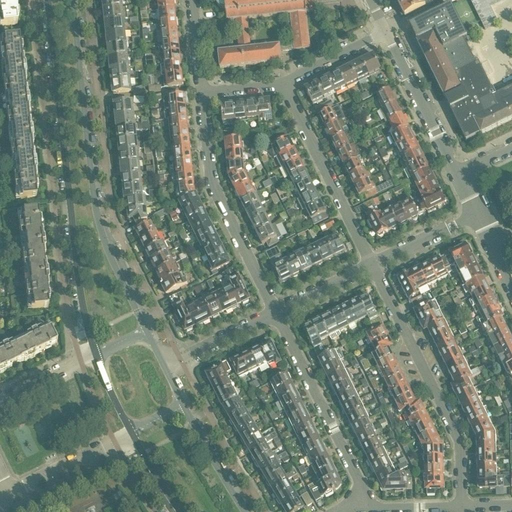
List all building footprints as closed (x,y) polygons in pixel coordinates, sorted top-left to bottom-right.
[(0,0),(0,9),(15,8),(15,0),(0,0)] [(102,0),(104,11),(122,9),(121,0),(102,0)] [(158,0),(160,11),(174,9),(173,0),(158,0)] [(225,10),(227,22),(236,21),(239,50),(225,52),(222,22),(215,22),(220,69),(282,63),(281,52),(294,50),(310,49),(306,13),(313,12),(311,0),(216,0),(216,1),(216,2),(216,3),(217,4),(217,6),(218,7),(219,8),(220,8),(221,9),(222,10),(224,10),(225,10)] [(395,0),(399,6),(405,18),(410,15),(433,4),(432,1),(431,0),(395,0)] [(469,0),(483,26),(485,30),(498,24),(490,7),(503,0),(469,0)] [(426,60),(463,41),(467,39),(451,7),(410,27),(426,60)] [(15,8),(0,9),(0,26),(17,25),(16,18),(15,8)] [(104,11),(105,23),(123,21),(122,9),(104,11)] [(160,11),(161,22),(176,20),(174,9),(160,11)] [(161,22),(162,33),(177,31),(176,20),(161,22)] [(105,23),(107,35),(125,33),(123,21),(105,23)] [(162,33),(163,44),(178,42),(177,31),(162,33)] [(107,35),(108,47),(126,45),(125,33),(107,35)] [(0,55),(0,57),(21,55),(20,46),(19,46),(18,38),(1,40),(2,49),(0,49),(0,55)] [(463,41),(426,60),(445,99),(451,96),(451,97),(445,100),(451,111),(453,115),(456,121),(458,125),(466,142),(481,134),(481,135),(511,119),(511,88),(496,96),(492,89),(491,89),(488,83),(478,65),(476,66),(463,41)] [(161,50),(161,55),(179,53),(178,42),(163,44),(164,50),(161,50)] [(108,47),(109,59),(127,57),(126,45),(108,47)] [(162,66),(166,66),(180,64),(179,53),(161,55),(159,55),(162,66)] [(0,59),(1,61),(0,60),(0,64),(1,64),(3,64),(4,73),(24,70),(23,63),(21,63),(21,56),(21,55),(0,57),(0,59)] [(373,55),(361,61),(369,76),(380,70),(373,55)] [(151,56),(145,57),(146,67),(155,66),(151,56)] [(109,59),(111,71),(129,69),(127,57),(109,59)] [(361,61),(350,66),(358,81),(369,76),(361,61)] [(166,66),(167,77),(182,75),(180,64),(166,66)] [(350,66),(339,72),(346,87),(353,83),(354,85),(358,83),(358,81),(350,66)] [(111,71),(112,82),(130,80),(129,69),(111,71)] [(3,87),(4,89),(24,86),(23,78),(25,78),(24,70),(4,73),(5,81),(3,81),(3,86),(3,87)] [(339,72),(328,77),(335,92),(346,87),(339,72)] [(182,75),(167,77),(163,77),(164,88),(168,88),(183,86),(182,75)] [(328,77),(316,83),(324,98),(335,92),(328,77)] [(130,80),(112,82),(113,96),(119,95),(119,94),(131,92),(130,80)] [(324,98),(316,83),(305,89),(313,106),(318,103),(317,101),(324,98)] [(7,96),(8,104),(28,102),(27,95),(25,95),(24,86),(4,89),(4,91),(3,91),(3,92),(4,92),(5,96),(7,96)] [(133,90),(133,92),(134,96),(145,93),(145,87),(133,90)] [(378,96),(384,109),(396,103),(389,90),(378,96)] [(150,99),(151,105),(163,101),(161,95),(150,99)] [(163,104),(164,110),(185,107),(184,96),(169,98),(170,104),(163,104)] [(259,119),(258,119),(259,124),(268,123),(268,122),(272,122),(270,108),(270,100),(257,102),(259,119)] [(7,118),(7,120),(28,118),(27,110),(29,109),(28,102),(8,104),(9,113),(6,113),(7,118),(6,118),(7,118)] [(114,102),(116,117),(134,115),(132,102),(120,103),(119,102),(114,102)] [(247,120),(258,119),(259,119),(257,102),(245,103),(247,120)] [(235,121),(247,120),(245,103),(233,104),(235,121)] [(385,124),(390,121),(402,116),(396,103),(384,109),(379,111),(385,124)] [(233,104),(221,106),(223,123),(223,124),(235,123),(234,121),(235,121),(233,104)] [(329,109),(326,104),(314,110),(317,115),(325,111),(329,109)] [(165,121),(168,120),(186,118),(185,107),(164,110),(165,121)] [(319,117),(326,130),(341,122),(335,109),(319,117)] [(116,117),(117,129),(135,127),(134,115),(116,117)] [(390,121),(396,134),(408,128),(402,116),(390,121)] [(10,128),(11,136),(31,134),(30,127),(28,127),(28,118),(7,120),(8,123),(7,123),(8,123),(8,128),(10,128)] [(168,120),(169,131),(188,129),(186,118),(168,120)] [(326,130),(332,142),(348,134),(348,132),(349,132),(347,127),(346,128),(343,121),(341,122),(326,130)] [(117,129),(118,141),(136,139),(136,132),(149,130),(149,125),(142,126),(135,127),(117,129)] [(391,137),(397,148),(414,139),(412,135),(413,135),(410,129),(409,130),(408,128),(396,134),(391,137)] [(171,143),(174,142),(189,141),(188,129),(169,131),(171,143)] [(224,132),(224,133),(224,138),(225,138),(237,137),(236,129),(232,130),(230,130),(230,132),(224,132)] [(275,136),(277,141),(288,136),(285,131),(275,136)] [(10,150),(11,152),(31,150),(30,142),(32,141),(31,134),(11,136),(12,145),(10,145),(10,150)] [(332,142),(338,154),(355,146),(354,145),(355,144),(352,140),(348,134),(332,142)] [(269,140),(272,144),(277,141),(275,136),(269,139),(269,140)] [(118,141),(120,153),(138,151),(136,139),(118,141)] [(225,141),(226,153),(242,151),(241,139),(225,141)] [(279,156),(280,157),(294,150),(289,139),(271,147),(273,151),(274,159),(279,156)] [(397,148),(402,159),(419,150),(418,149),(420,148),(417,143),(416,143),(414,139),(397,148)] [(272,144),(269,140),(261,144),(263,149),(272,144)] [(172,153),(175,153),(190,151),(189,141),(174,142),(174,148),(171,148),(172,153)] [(345,167),(358,160),(361,159),(355,146),(338,154),(345,167)] [(14,160),(15,168),(35,165),(34,159),(32,158),(31,150),(11,152),(11,155),(10,155),(11,155),(12,160),(14,160)] [(280,157),(285,167),(299,160),(294,150),(280,157)] [(402,159),(407,169),(424,160),(422,156),(422,154),(421,152),(419,151),(419,150),(402,159)] [(120,153),(121,164),(139,162),(138,151),(120,153)] [(175,153),(176,164),(191,162),(190,151),(175,153)] [(226,153),(227,164),(243,163),(245,162),(245,158),(243,158),(242,151),(226,153)] [(288,178),(290,177),(304,170),(299,160),(285,167),(283,168),(288,178)] [(348,173),(350,177),(363,171),(365,170),(363,165),(361,166),(358,160),(345,167),(345,168),(344,169),(346,173),(348,173)] [(407,169),(412,179),(429,170),(428,169),(429,168),(428,165),(426,165),(424,160),(407,169)] [(121,164),(122,176),(140,175),(139,162),(121,164)] [(174,175),(177,175),(192,173),(191,162),(176,164),(173,164),(174,175)] [(228,177),(231,182),(245,174),(244,173),(243,163),(227,164),(228,177)] [(14,182),(14,184),(35,181),(34,174),(35,173),(35,165),(15,168),(16,176),(13,177),(14,181),(13,182),(14,182)] [(290,177),(295,188),(310,181),(304,170),(290,177)] [(413,179),(418,189),(434,181),(434,180),(435,179),(433,175),(431,175),(429,170),(412,179),(413,179)] [(354,187),(368,181),(370,180),(368,175),(366,176),(363,171),(350,177),(350,178),(349,179),(351,183),(353,183),(354,187)] [(368,181),(354,187),(355,188),(354,189),(356,193),(357,193),(359,197),(364,195),(367,200),(393,186),(386,172),(382,173),(387,183),(375,189),(373,185),(370,185),(368,181)] [(177,175),(178,185),(193,184),(192,173),(177,175)] [(231,182),(236,192),(250,185),(252,184),(247,173),(245,174),(231,182)] [(122,176),(123,188),(141,186),(140,175),(122,176)] [(275,178),(269,180),(272,186),(278,183),(275,178)] [(272,186),(269,180),(262,184),(265,189),(272,186)] [(35,181),(14,184),(15,186),(14,186),(14,187),(15,187),(15,192),(17,191),(18,200),(36,198),(35,191),(36,191),(35,181)] [(295,188),(301,199),(315,191),(310,181),(295,188)] [(418,189),(423,200),(439,192),(437,187),(438,185),(437,182),(435,182),(434,181),(418,189)] [(178,198),(179,202),(195,194),(194,191),(193,184),(178,185),(180,197),(178,198)] [(250,185),(236,192),(241,202),(255,195),(258,194),(256,189),(255,190),(254,187),(252,188),(250,185)] [(123,188),(125,200),(143,198),(141,186),(123,188)] [(402,186),(393,191),(394,195),(404,190),(402,186)] [(301,199),(306,210),(320,202),(315,191),(301,199)] [(417,203),(413,205),(418,216),(423,214),(423,212),(426,211),(428,214),(436,210),(435,208),(445,203),(445,202),(446,200),(444,197),(442,197),(439,192),(423,200),(417,203)] [(180,209),(182,213),(200,204),(198,200),(199,199),(197,195),(196,195),(195,194),(179,202),(182,208),(180,209)] [(241,202),(246,213),(261,206),(255,195),(241,202)] [(127,204),(128,211),(146,209),(145,198),(143,198),(125,200),(125,204),(127,204)] [(410,200),(400,205),(408,221),(412,219),(414,221),(417,219),(417,217),(418,216),(413,205),(411,201),(410,200)] [(361,213),(366,211),(367,210),(370,215),(367,216),(370,220),(368,221),(372,229),(373,228),(378,236),(380,237),(383,236),(383,233),(388,231),(380,215),(375,206),(373,201),(363,206),(359,208),(361,213)] [(320,202),(306,210),(314,225),(324,220),(328,218),(326,213),(320,202)] [(186,217),(189,222),(205,214),(205,213),(205,212),(204,208),(202,208),(200,204),(182,213),(184,218),(186,217)] [(400,205),(390,210),(398,226),(402,224),(404,226),(407,224),(407,222),(408,221),(400,205)] [(246,213),(251,224),(266,216),(261,206),(246,213)] [(146,209),(128,211),(129,220),(133,220),(136,226),(148,220),(147,215),(146,209)] [(153,217),(155,222),(168,216),(165,210),(154,215),(154,216),(153,217)] [(390,210),(380,215),(388,231),(392,229),(394,231),(397,229),(397,227),(398,226),(390,210)] [(19,228),(19,230),(40,228),(39,219),(38,219),(37,212),(20,214),(21,222),(18,223),(19,227),(18,228),(19,228)] [(190,229),(192,233),(210,224),(208,220),(209,219),(207,215),(205,215),(205,214),(189,222),(192,228),(190,229)] [(251,224),(257,234),(271,227),(266,216),(251,224)] [(322,233),(326,231),(335,227),(332,220),(319,227),(322,233)] [(140,238),(141,241),(156,234),(151,224),(136,231),(137,233),(136,234),(139,239),(140,238)] [(196,237),(199,242),(215,234),(214,233),(215,232),(213,228),(212,228),(210,224),(192,233),(194,238),(196,237)] [(271,227),(257,234),(262,245),(266,243),(269,248),(279,243),(277,240),(281,238),(275,225),(271,227)] [(22,237),(23,246),(43,244),(42,237),(41,236),(40,228),(19,230),(19,232),(19,233),(20,238),(22,237)] [(326,231),(322,233),(326,241),(334,257),(339,254),(340,255),(343,253),(343,252),(345,251),(343,249),(344,248),(343,245),(342,246),(340,242),(341,241),(339,236),(338,237),(337,236),(330,239),(326,231)] [(145,248),(146,251),(161,244),(156,234),(141,241),(142,243),(141,243),(144,249),(145,248)] [(199,249),(201,253),(220,244),(218,240),(218,238),(217,235),(215,235),(215,234),(199,242),(201,248),(199,249)] [(326,241),(315,246),(323,262),(328,260),(330,260),(332,259),(333,257),(334,257),(326,241)] [(150,259),(151,262),(169,254),(163,243),(161,244),(146,251),(147,253),(146,254),(149,259),(150,259)] [(22,260),(23,262),(43,260),(42,252),(44,251),(43,244),(23,246),(24,254),(22,254),(22,259),(22,260)] [(206,256),(208,262),(224,254),(224,253),(225,251),(223,248),(221,248),(220,244),(201,253),(203,257),(206,256)] [(315,246),(305,252),(313,267),(318,265),(319,265),(322,264),(322,263),(323,262),(315,246)] [(444,257),(439,259),(445,270),(451,267),(455,265),(472,257),(469,252),(471,252),(468,246),(467,247),(466,246),(457,250),(456,249),(449,252),(450,254),(448,255),(449,256),(445,258),(444,257)] [(270,260),(274,268),(273,268),(274,269),(272,269),(274,274),(276,273),(281,283),(282,282),(284,283),(286,282),(287,280),(292,278),(283,262),(279,254),(276,248),(266,254),(270,260)] [(305,252),(294,257),(302,272),(303,272),(305,272),(308,271),(308,270),(313,267),(305,252)] [(155,269),(157,273),(174,264),(169,254),(151,262),(152,264),(151,264),(154,270),(155,269)] [(225,254),(208,262),(211,267),(209,269),(211,273),(213,272),(214,275),(218,273),(218,272),(217,270),(230,264),(227,259),(228,258),(227,255),(225,255),(225,254)] [(196,256),(191,258),(192,262),(196,268),(199,266),(201,265),(196,256)] [(294,257),(283,262),(292,278),(293,277),(294,278),(297,276),(297,275),(302,272),(294,257)] [(455,265),(461,276),(477,268),(477,267),(478,265),(476,262),(474,261),(472,257),(455,265)] [(447,274),(445,270),(439,259),(439,260),(437,258),(433,260),(433,262),(429,264),(437,281),(448,276),(447,274)] [(26,269),(27,278),(47,276),(46,268),(44,268),(43,260),(23,262),(23,264),(22,264),(22,265),(23,265),(23,270),(26,269)] [(427,286),(437,281),(429,264),(428,265),(426,263),(423,265),(422,268),(419,269),(427,286)] [(160,280),(162,283),(179,275),(174,264),(157,273),(158,274),(156,275),(159,281),(160,280)] [(418,291),(427,286),(419,269),(418,270),(416,268),(413,270),(413,272),(409,274),(418,291)] [(461,276),(466,286),(482,278),(480,274),(481,272),(480,268),(477,268),(461,276)] [(231,283),(233,287),(241,304),(242,303),(243,305),(249,302),(248,301),(249,300),(244,290),(246,289),(242,282),(241,283),(237,275),(238,274),(236,269),(223,275),(224,278),(227,276),(231,283)] [(411,304),(412,304),(415,309),(424,305),(424,304),(423,302),(422,300),(421,297),(418,291),(409,274),(404,277),(402,275),(399,277),(399,279),(403,288),(401,288),(405,296),(406,295),(411,304)] [(179,275),(162,283),(162,284),(162,285),(162,286),(162,287),(166,294),(168,295),(181,288),(182,291),(188,288),(187,285),(185,280),(183,282),(179,275)] [(26,292),(26,294),(47,292),(46,284),(47,283),(47,276),(27,278),(28,286),(25,287),(26,291),(25,292),(26,292)] [(469,293),(471,297),(488,289),(486,285),(486,283),(485,280),(483,279),(482,278),(466,286),(462,288),(466,295),(469,293)] [(233,287),(224,292),(233,310),(238,307),(237,306),(241,304),(233,287)] [(469,302),(473,309),(493,299),(492,298),(493,296),(491,293),(489,292),(488,289),(471,297),(473,300),(469,302)] [(47,292),(26,294),(26,296),(26,297),(27,302),(29,301),(30,310),(48,308),(47,301),(48,301),(47,292)] [(224,292),(214,297),(222,313),(226,312),(227,313),(233,310),(224,292)] [(183,299),(181,294),(178,295),(182,306),(186,304),(183,299)] [(185,311),(183,308),(182,306),(178,295),(169,299),(177,314),(175,315),(179,323),(181,322),(185,331),(187,331),(187,332),(193,330),(192,328),(193,328),(185,311)] [(368,318),(372,327),(381,322),(379,317),(378,317),(371,304),(367,296),(366,297),(365,296),(360,299),(359,300),(368,318)] [(214,297),(204,301),(213,318),(213,320),(219,317),(218,315),(222,313),(214,297)] [(449,297),(444,299),(448,306),(452,304),(449,297)] [(479,313),(481,317),(497,309),(496,305),(496,304),(495,300),(493,300),(493,299),(473,309),(476,315),(479,313)] [(358,323),(368,318),(359,300),(354,302),(351,303),(350,304),(349,305),(358,323)] [(204,301),(195,306),(204,324),(209,321),(209,320),(213,318),(204,301)] [(419,322),(440,312),(435,302),(415,312),(417,316),(416,317),(418,321),(419,321),(419,322)] [(355,324),(358,323),(349,305),(345,307),(344,307),(341,308),(341,309),(340,310),(348,327),(350,330),(356,327),(355,324)] [(183,308),(185,311),(193,328),(197,326),(197,327),(204,324),(195,306),(189,309),(187,306),(183,308)] [(481,317),(476,319),(481,329),(483,328),(502,319),(502,318),(502,316),(501,313),(499,312),(497,309),(481,317)] [(339,332),(348,327),(340,310),(335,312),(334,311),(331,313),(331,314),(330,315),(339,332)] [(424,331),(428,329),(444,320),(440,312),(419,322),(420,322),(419,323),(421,327),(423,327),(424,331)] [(340,335),(339,332),(330,315),(326,317),(325,316),(322,318),(321,319),(320,319),(329,337),(331,340),(340,335)] [(320,342),(329,337),(320,319),(316,322),(315,321),(312,322),(312,324),(311,324),(320,342)] [(484,334),(486,339),(506,329),(504,325),(505,325),(502,319),(483,328),(486,333),(484,334)] [(432,338),(432,339),(449,331),(444,320),(428,329),(430,332),(429,334),(431,338),(432,338)] [(370,339),(373,345),(388,337),(387,337),(388,335),(386,332),(385,332),(382,328),(384,327),(381,322),(372,327),(366,331),(368,333),(366,334),(366,336),(365,336),(367,339),(368,339),(368,340),(370,339)] [(308,324),(303,327),(319,359),(327,355),(324,350),(324,349),(322,346),(320,342),(311,324),(309,325),(308,324)] [(35,332),(33,333),(42,352),(50,348),(50,347),(56,344),(49,328),(41,332),(40,330),(35,332),(35,331),(35,332)] [(491,343),(493,349),(511,339),(511,338),(509,333),(509,334),(506,329),(486,339),(489,344),(491,343)] [(436,344),(438,348),(454,340),(449,331),(432,339),(433,339),(432,340),(434,344),(436,344)] [(27,339),(19,342),(28,360),(35,357),(34,355),(42,352),(33,333),(31,334),(30,334),(26,336),(27,339)] [(371,352),(373,356),(377,353),(389,348),(392,346),(390,343),(391,341),(389,338),(388,338),(388,337),(373,345),(375,350),(371,352)] [(494,355),(496,360),(511,352),(511,339),(493,349),(496,354),(494,355)] [(442,357),(442,358),(458,350),(454,340),(438,348),(439,351),(438,352),(440,357),(442,357)] [(6,346),(4,347),(13,366),(20,362),(22,364),(28,360),(19,342),(12,346),(11,344),(6,346)] [(259,348),(267,364),(269,367),(275,364),(276,366),(280,363),(276,355),(273,349),(275,348),(272,343),(271,344),(270,343),(269,344),(268,342),(260,346),(261,348),(259,348)] [(0,374),(6,371),(6,369),(13,366),(4,347),(2,348),(1,348),(2,348),(0,349),(0,374)] [(255,348),(250,351),(258,369),(267,364),(259,348),(256,350),(255,348)] [(373,356),(378,365),(393,358),(392,357),(393,356),(392,353),(390,353),(388,349),(389,348),(377,353),(373,356)] [(445,363),(447,367),(463,359),(458,350),(442,358),(442,359),(444,363),(445,363)] [(244,356),(241,358),(249,374),(258,369),(250,351),(244,354),(244,356)] [(319,365),(322,370),(340,361),(335,351),(332,353),(327,355),(319,359),(321,364),(319,365)] [(501,364),(503,369),(511,365),(511,352),(496,360),(499,365),(501,364)] [(249,374),(241,358),(237,359),(236,358),(231,361),(231,362),(239,379),(249,374)] [(378,365),(383,375),(397,367),(395,364),(396,362),(395,359),(393,359),(393,358),(378,365)] [(366,359),(360,363),(364,370),(365,372),(371,369),(366,359)] [(451,376),(468,368),(463,359),(447,367),(449,370),(448,371),(450,375),(451,375),(451,376)] [(326,375),(328,379),(345,371),(340,361),(322,370),(325,376),(326,375)] [(210,381),(212,386),(225,379),(227,378),(225,374),(233,370),(229,363),(227,364),(226,363),(213,369),(214,371),(207,374),(207,375),(206,377),(208,381),(210,381)] [(504,375),(506,380),(511,377),(511,365),(503,369),(506,374),(504,375)] [(383,375),(387,384),(403,377),(402,376),(403,375),(401,372),(399,371),(397,367),(383,375)] [(454,382),(456,385),(468,379),(469,380),(480,374),(486,371),(484,367),(478,370),(477,369),(470,373),(468,368),(451,376),(452,377),(451,378),(453,382),(454,382)] [(329,384),(331,390),(349,381),(345,371),(328,379),(330,383),(329,384)] [(270,383),(275,393),(291,385),(289,381),(291,380),(288,375),(287,376),(286,375),(282,377),(276,380),(270,383)] [(387,384),(392,394),(407,387),(405,382),(406,381),(404,378),(402,378),(403,377),(387,384)] [(217,396),(218,397),(234,389),(231,382),(230,383),(227,378),(225,379),(212,386),(214,390),(214,391),(216,395),(217,396)] [(455,393),(457,397),(473,389),(469,380),(468,379),(456,385),(452,387),(453,388),(452,389),(454,393),(455,393)] [(336,394),(338,399),(354,391),(349,381),(331,390),(334,395),(336,394)] [(275,393),(279,402),(297,393),(294,387),(293,388),(291,385),(275,393)] [(392,394),(397,403),(412,395),(411,395),(412,394),(410,391),(409,390),(407,387),(392,394)] [(221,403),(222,406),(239,398),(234,389),(218,397),(217,399),(219,403),(221,403)] [(461,406),(462,406),(478,399),(473,389),(457,397),(459,400),(458,401),(460,405),(461,406)] [(338,403),(341,409),(359,400),(354,391),(338,399),(340,402),(338,403)] [(279,402),(284,411),(300,403),(298,400),(300,399),(297,393),(279,402)] [(401,413),(405,411),(416,405),(414,401),(415,400),(413,396),(412,396),(412,395),(397,403),(401,413)] [(227,414),(229,417),(243,408),(238,399),(239,399),(239,398),(222,406),(224,408),(223,410),(225,414),(227,414)] [(465,413),(467,416),(483,408),(478,399),(462,406),(462,407),(461,408),(463,412),(465,413)] [(346,414),(348,418),(364,410),(359,400),(341,409),(344,415),(346,414)] [(284,411),(289,420),(306,412),(304,406),(302,407),(300,403),(284,411)] [(405,411),(410,420),(425,412),(424,412),(425,410),(424,407),(422,407),(420,403),(416,405),(405,411)] [(229,422),(232,427),(249,417),(243,408),(229,417),(230,420),(229,422)] [(471,425),(471,426),(487,418),(483,408),(467,416),(468,419),(467,421),(469,425),(471,425)] [(348,423),(351,429),(369,420),(364,410),(348,418),(350,422),(348,423)] [(289,420),(293,430),(309,422),(307,418),(309,417),(306,412),(289,420)] [(410,420),(414,429),(429,422),(427,418),(428,417),(427,413),(425,413),(425,412),(410,420)] [(238,432),(239,435),(254,426),(249,417),(232,427),(235,432),(238,432)] [(474,432),(476,435),(492,427),(487,418),(471,426),(472,426),(471,428),(473,431),(474,432)] [(355,433),(357,437),(374,429),(369,420),(351,429),(354,434),(355,433)] [(293,430),(298,439),(316,430),(313,424),(311,425),(309,422),(293,430)] [(414,429),(419,439),(434,431),(435,429),(433,426),(431,426),(429,422),(414,429)] [(240,440),(243,445),(260,435),(254,426),(239,435),(241,438),(240,440)] [(478,444),(478,445),(496,444),(495,435),(492,427),(476,435),(478,438),(476,439),(476,444),(478,444)] [(358,442),(360,448),(379,439),(383,437),(380,431),(375,433),(374,429),(357,437),(359,441),(358,442)] [(298,439),(302,448),(319,440),(317,436),(318,436),(316,430),(298,439)] [(419,439),(424,448),(439,441),(437,437),(438,435),(436,432),(434,432),(434,431),(419,439)] [(249,450),(250,453),(265,445),(266,445),(273,441),(277,438),(278,438),(275,433),(263,440),(260,435),(243,445),(246,450),(249,450)] [(365,453),(367,457),(383,449),(381,445),(386,443),(383,437),(379,439),(360,448),(363,454),(365,453)] [(302,448),(307,457),(325,448),(322,443),(320,444),(319,440),(302,448)] [(425,451),(425,458),(442,458),(442,456),(443,455),(443,452),(442,452),(442,447),(441,446),(442,445),(441,441),(439,441),(424,448),(425,451)] [(478,452),(478,456),(496,456),(496,444),(478,445),(478,446),(476,447),(477,451),(478,452)] [(265,445),(250,453),(252,456),(251,458),(254,463),(271,454),(266,445),(265,445)] [(307,457),(312,467),(328,459),(326,455),(328,454),(325,448),(307,457)] [(367,462),(370,467),(388,458),(383,449),(367,457),(369,461),(367,462)] [(271,454),(254,463),(257,468),(259,468),(261,471),(279,461),(280,461),(274,452),(271,454)] [(478,466),(478,467),(496,466),(496,456),(478,456),(478,460),(477,461),(477,465),(478,466)] [(375,472),(377,476),(393,468),(388,458),(370,467),(373,473),(375,472)] [(425,458),(425,469),(442,468),(444,467),(444,463),(442,462),(442,458),(425,458)] [(312,467),(316,476),(334,467),(331,461),(329,462),(328,459),(312,467)] [(279,461),(261,471),(263,475),(262,477),(265,481),(265,482),(282,472),(281,471),(278,466),(281,465),(279,461)] [(405,462),(400,465),(397,466),(400,471),(408,467),(406,463),(405,462)] [(411,464),(415,472),(419,470),(417,465),(416,466),(414,462),(411,464)] [(479,474),(479,478),(497,477),(497,476),(496,466),(478,467),(478,468),(477,469),(477,473),(479,474)] [(316,476),(320,484),(336,476),(335,473),(337,473),(334,467),(316,476)] [(377,481),(380,487),(398,478),(397,477),(393,468),(377,476),(379,480),(377,481)] [(425,469),(426,479),(443,479),(443,474),(444,473),(444,470),(442,469),(442,468),(425,469)] [(282,472),(265,482),(268,487),(270,487),(272,490),(287,481),(293,478),(297,475),(294,471),(284,477),(282,472)] [(398,478),(380,487),(382,492),(385,492),(385,491),(395,491),(395,493),(403,493),(403,491),(411,491),(411,480),(412,480),(412,474),(410,471),(397,477),(398,478)] [(318,486),(315,488),(320,498),(324,496),(324,497),(325,496),(326,498),(333,494),(332,492),(338,490),(341,485),(336,476),(320,484),(318,485),(318,486)] [(479,482),(478,482),(478,487),(479,488),(479,489),(489,488),(490,490),(495,490),(495,488),(497,488),(510,488),(509,477),(503,477),(497,477),(479,478),(479,482)] [(443,479),(426,479),(426,490),(427,490),(427,495),(435,495),(435,490),(443,490),(443,489),(444,488),(444,484),(443,483),(443,479)] [(273,495),(276,500),(292,490),(287,481),(272,490),(274,493),(273,495)] [(310,490),(309,491),(310,492),(315,502),(321,499),(320,498),(315,488),(314,488),(310,490)] [(281,505),(283,508),(298,499),(292,490),(276,500),(279,505),(281,505)] [(307,494),(301,497),(307,507),(312,504),(307,494)] [(298,499),(283,508),(285,511),(284,511),(302,511),(304,511),(298,499)]
